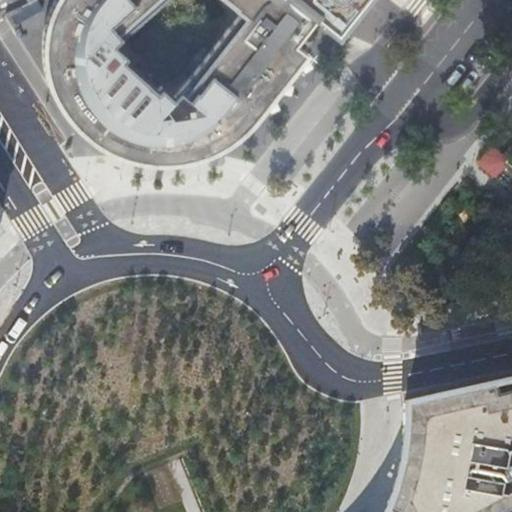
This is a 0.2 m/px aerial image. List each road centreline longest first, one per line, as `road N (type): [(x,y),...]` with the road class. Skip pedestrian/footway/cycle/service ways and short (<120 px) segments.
road 1 (secondary): [(511,352),(394,378),(346,376),(259,283)]
road 2 (residential): [(382,126),(259,283)]
road 3 (secondary): [(105,252),(0,87)]
road 4 (secondary): [(259,283),(208,259),(105,252)]
road 5 (residential): [(382,126),(461,121),(511,58)]
road 6 (residential): [(405,0),(375,37),(368,69),(382,126)]
road 7 (secondary): [(0,162),(69,272)]
